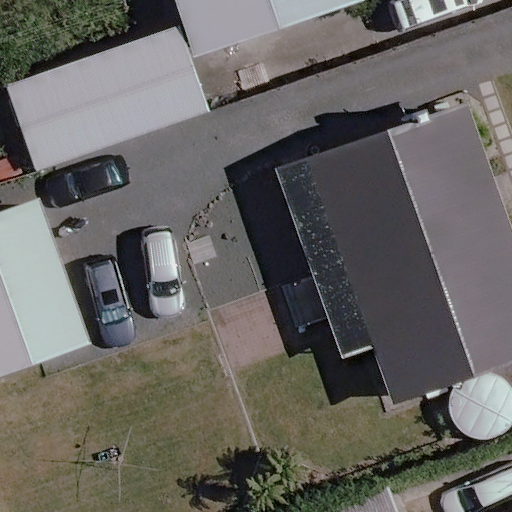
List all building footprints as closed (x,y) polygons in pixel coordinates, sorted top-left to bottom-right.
[(167,0),(190,67),(350,15),(345,0),(167,0)] [(202,124),(174,39),(4,94),(31,179),(202,124)] [(511,268),(460,108),(292,162),(371,406),(511,360),(511,268)] [(34,213),(0,224),(0,370),(77,346),(34,213)] [(382,511),(376,491),(312,511),(382,511)]
